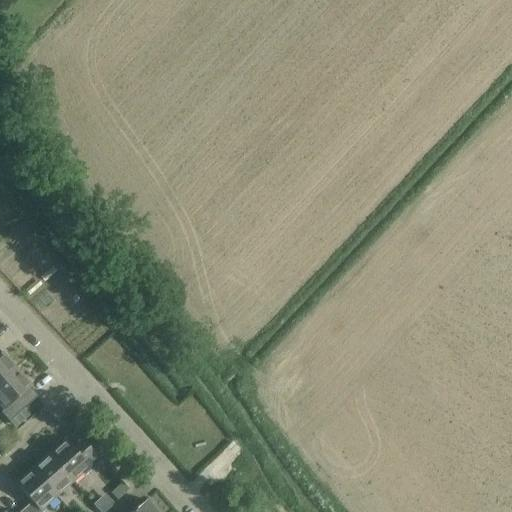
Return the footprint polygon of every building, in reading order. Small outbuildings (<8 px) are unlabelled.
[(0,384),(17,370),(2,352),(2,353),(0,351),(0,384)] [(0,384),(0,405),(4,410),(1,412),(9,422),(37,397),(29,388),(31,386),(17,370),(0,384)] [(48,455),(72,482),(81,474),(83,477),(100,463),(75,434),(66,441),(65,441),(48,455)] [(48,455),(31,470),(54,497),(72,482),(48,455)] [(30,503),(22,510),(23,511),(41,511),(39,510),(54,497),(31,470),(15,484),(30,503)] [(111,495),(118,502),(129,492),(122,484),(111,495)] [(155,511),(146,501),(132,511),(155,511)]
